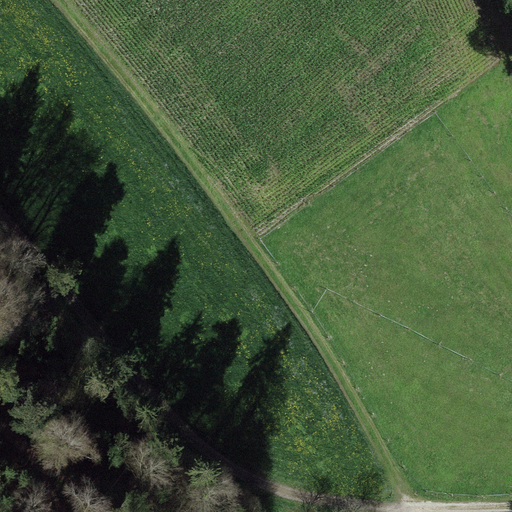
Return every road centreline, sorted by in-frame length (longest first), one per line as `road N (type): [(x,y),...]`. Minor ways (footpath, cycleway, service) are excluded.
road 1 (track): [(60,0),(324,347),(403,489),(409,506),(394,511)]
road 2 (track): [(0,216),(131,374),(200,445),(262,486),(353,506),(511,503)]
